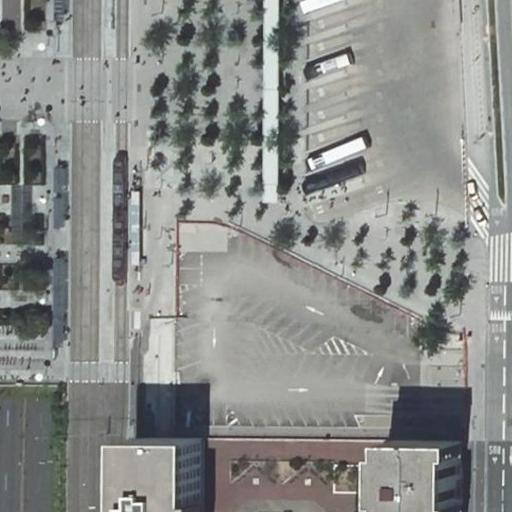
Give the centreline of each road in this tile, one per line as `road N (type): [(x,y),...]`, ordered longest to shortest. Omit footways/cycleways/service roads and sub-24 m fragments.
road 1 (secondary): [(7,0),(2,511)]
road 2 (secondary): [(35,511),(40,0)]
road 3 (residential): [(502,0),(502,511)]
